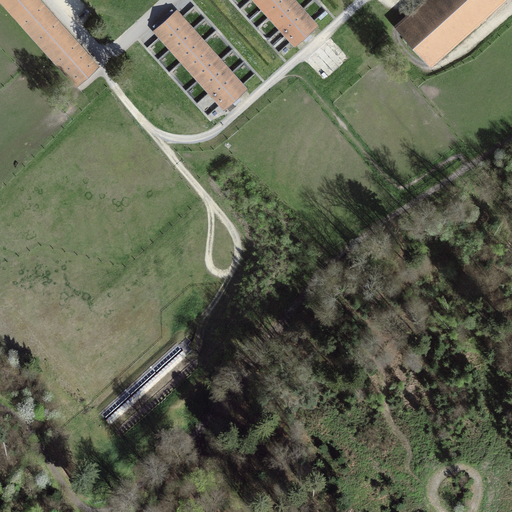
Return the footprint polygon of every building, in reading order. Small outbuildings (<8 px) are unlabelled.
[(37,0),(0,0),(76,84),(97,65),(37,0)] [(255,0),(295,44),(316,25),(293,0),(255,0)] [(435,0),(403,30),(428,58),(492,0),(435,0)] [(158,29),(156,31),(224,107),(245,89),(176,12),(175,14),(172,11),(155,26),(158,29)] [(200,104),(209,113),(214,108),(205,98),(200,104)]
